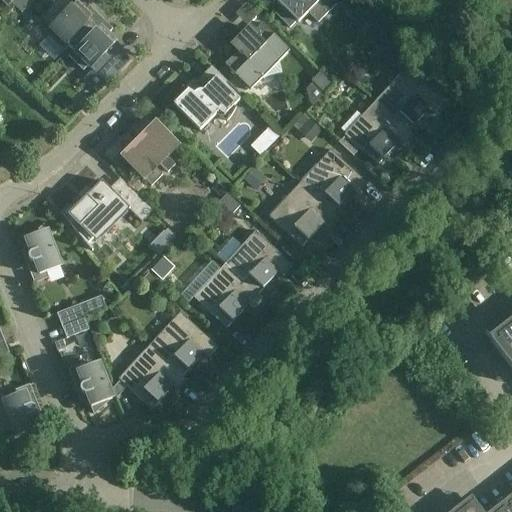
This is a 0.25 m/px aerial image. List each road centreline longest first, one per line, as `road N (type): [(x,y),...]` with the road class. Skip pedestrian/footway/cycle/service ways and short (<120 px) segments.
road 1 (residential): [(86,453),(124,430),(174,433),(199,421),(463,133)]
road 2 (residential): [(0,194),(65,150),(179,36)]
road 3 (residential): [(86,453),(0,255)]
road 4 (residential): [(511,301),(461,339),(511,405)]
road 5 (tertiary): [(223,511),(82,494)]
